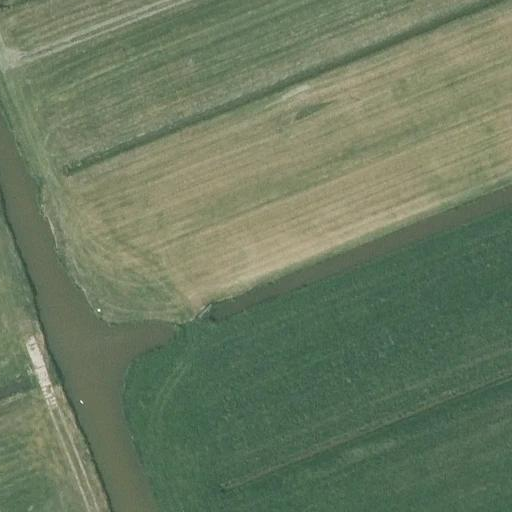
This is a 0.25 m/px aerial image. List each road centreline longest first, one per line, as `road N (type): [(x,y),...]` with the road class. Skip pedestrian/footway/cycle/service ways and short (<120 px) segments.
road 1 (track): [(0,248),(93,511)]
road 2 (track): [(0,41),(9,67),(181,0)]
